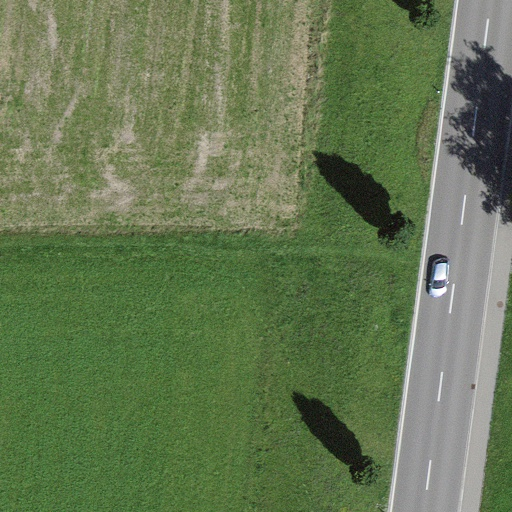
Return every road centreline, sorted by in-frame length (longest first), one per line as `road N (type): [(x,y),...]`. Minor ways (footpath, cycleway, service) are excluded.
road 1 (tertiary): [(493,0),(426,511)]
road 2 (track): [(0,253),(198,250),(456,280)]
